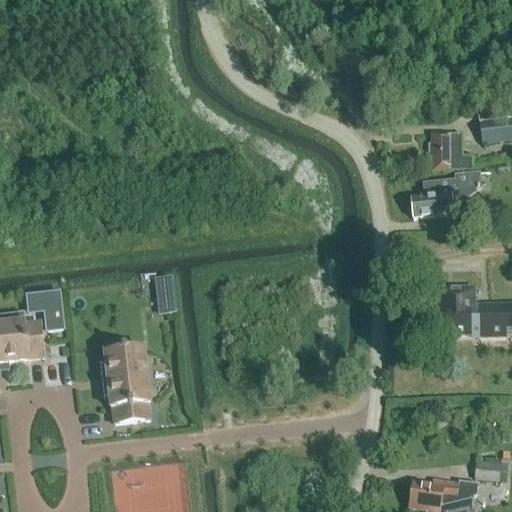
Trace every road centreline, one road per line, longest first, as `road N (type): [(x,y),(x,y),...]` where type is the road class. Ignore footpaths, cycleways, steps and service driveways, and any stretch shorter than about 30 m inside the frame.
road 1 (unclassified): [(201,0),(208,29),(239,79),(332,128),(364,159),(382,241),(372,421)]
road 2 (residential): [(72,456),(372,421)]
